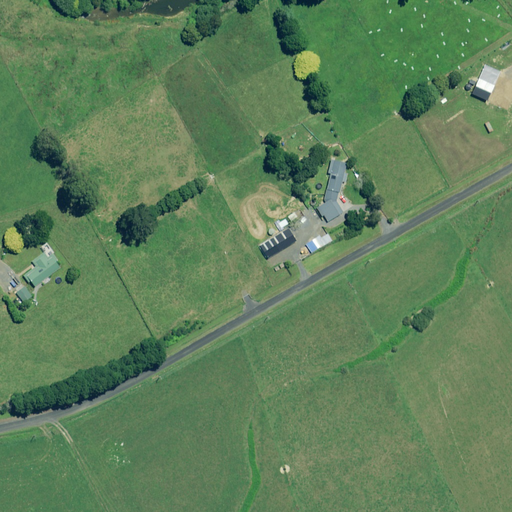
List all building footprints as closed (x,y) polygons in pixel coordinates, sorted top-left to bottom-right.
[(347,164),(331,160),(328,173),(330,174),(324,200),(326,203),(317,208),(322,216),(324,215),(328,222),(343,212),(336,202),(339,192),(340,193),(343,181),(345,182),(347,174),(345,173),(347,164)] [(296,241),(288,228),(271,238),(278,251),(296,241)] [(331,241),(327,234),(321,238),(320,236),(306,244),(311,253),(331,241)] [(46,259),(42,254),(32,261),(36,267),(23,276),(28,282),(30,281),(34,286),(61,268),(52,255),(46,259)] [(31,296),(24,287),(16,293),(23,302),(31,296)]
